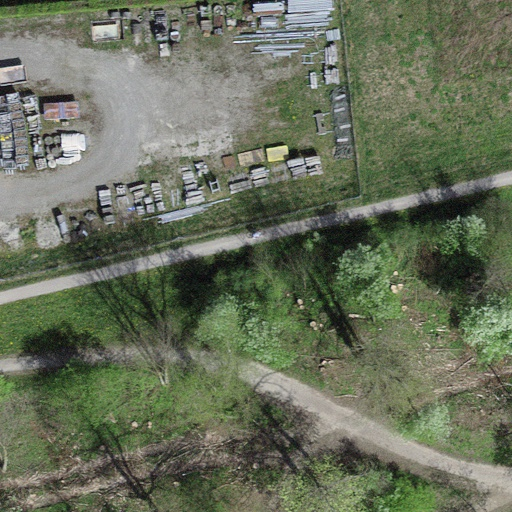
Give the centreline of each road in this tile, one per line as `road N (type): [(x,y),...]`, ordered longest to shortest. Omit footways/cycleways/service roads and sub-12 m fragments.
road 1 (track): [(317,414),(247,367),(207,358),(0,366)]
road 2 (track): [(511,474),(475,473),(317,414)]
